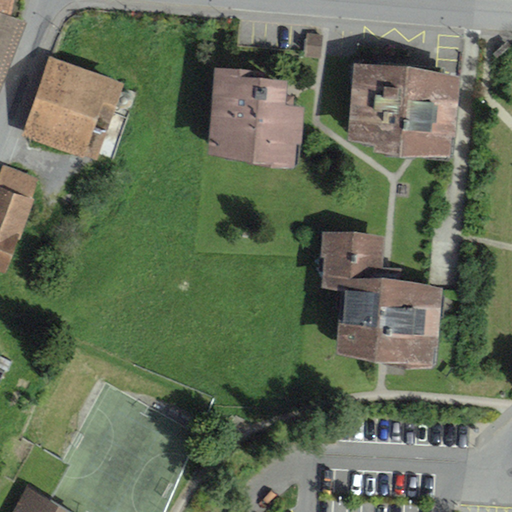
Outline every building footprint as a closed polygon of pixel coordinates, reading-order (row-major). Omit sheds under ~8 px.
[(15,0),(0,0),(0,90),(28,22),(13,16),(15,0)] [(307,34),(305,55),(320,56),(322,35),(307,34)] [(124,81),(49,56),(23,136),(98,160),(124,81)] [(355,61),(348,139),(376,142),(375,151),(454,159),(463,72),(355,61)] [(261,70),(218,67),(212,152),(294,158),(295,142),(301,140),(303,108),(285,106),(286,82),(260,80),(261,70)] [(0,173),(0,270),(6,273),(34,199),(31,198),(39,179),(3,165),(0,173)] [(140,202),(131,195),(113,221),(123,228),(140,202)] [(377,239),(328,235),(324,287),(343,289),(339,350),(433,357),(439,286),(394,283),(395,270),(375,269),(377,239)] [(73,511),(27,486),(12,511),(73,511)]
